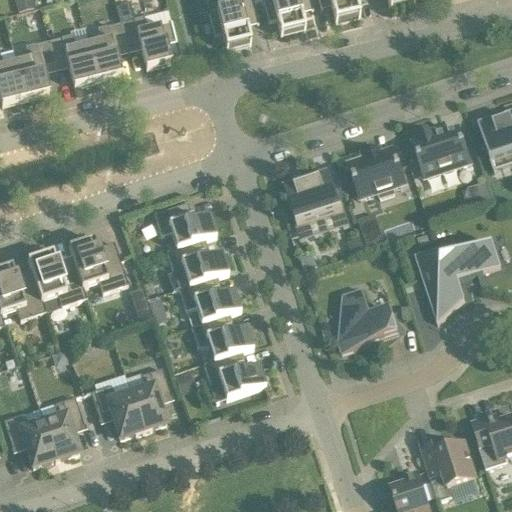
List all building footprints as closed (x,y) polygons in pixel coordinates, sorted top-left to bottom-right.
[(31,0),(27,0),(15,3),(18,17),(34,13),(31,0)] [(258,29),(251,0),(225,0),(229,13),(208,18),(214,41),(222,39),(226,55),(250,49),(244,24),(255,21),(257,29),(258,29)] [(313,15),(308,0),(280,0),(263,5),(269,27),(276,25),(280,42),(305,35),(299,10),(309,7),(311,16),(313,15)] [(317,0),(321,14),(331,12),(335,28),(360,22),(354,0),(365,0),(366,2),(367,1),(367,0),(317,0)] [(385,0),(389,14),(414,8),(412,0),(385,0)] [(116,11),(121,28),(128,58),(129,58),(127,52),(139,49),(146,75),(170,69),(166,52),(177,49),(171,28),(170,28),(170,29),(161,32),(160,31),(147,34),(144,22),(135,24),(130,8),(116,11)] [(99,46),(87,49),(97,88),(120,82),(114,56),(126,53),(127,58),(128,58),(121,28),(108,31),(97,33),(99,46)] [(74,94),(97,88),(87,49),(76,52),(71,40),(61,43),(48,46),(56,77),(57,76),(55,71),(67,68),(74,94)] [(55,77),(56,77),(48,46),(36,50),(36,49),(25,52),(27,64),(15,67),(25,106),(48,100),(42,74),(54,71),(55,77)] [(0,104),(2,112),(25,106),(15,67),(4,70),(0,60),(0,104)] [(493,122),(478,127),(494,177),(496,177),(494,172),(511,165),(511,115),(501,119),(503,124),(494,127),(493,122)] [(413,147),(424,181),(425,185),(471,170),(459,132),(436,140),(435,136),(415,143),(416,147),(413,147)] [(364,164),(348,169),(360,205),(379,199),(380,204),(395,200),(393,194),(406,190),(394,154),(381,158),(380,154),(362,159),(364,164)] [(329,175),(284,190),(298,232),(343,217),(329,175)] [(476,215),(492,210),(486,188),(469,193),(476,215)] [(171,238),(176,254),(176,256),(200,248),(216,243),(209,222),(193,227),(192,223),(193,223),(193,221),(192,222),(188,210),(189,210),(189,209),(154,220),(161,242),(171,238)] [(108,233),(96,239),(100,250),(113,244),(108,233)] [(380,233),(363,239),(367,253),(385,247),(380,233)] [(361,243),(348,247),(352,260),(366,256),(361,243)] [(68,253),(72,263),(72,262),(83,294),(83,293),(99,288),(102,300),(128,291),(114,248),(97,254),(94,245),(89,246),(88,244),(86,245),(87,247),(68,253)] [(166,258),(173,277),(167,280),(173,297),(179,295),(188,292),(189,293),(213,285),(228,280),(221,259),(206,264),(204,260),(206,260),(205,259),(204,259),(200,248),(176,256),(176,254),(166,258)] [(438,254),(416,261),(438,329),(465,305),(459,285),(501,271),(493,248),(442,265),(438,254)] [(87,305),(83,293),(83,294),(72,262),(72,263),(56,268),(53,258),(48,260),(47,258),(46,258),(46,260),(27,267),(30,276),(31,276),(41,307),(42,307),(58,302),(61,313),(87,305)] [(0,319),(0,321),(1,321),(17,315),(20,327),(46,318),(42,307),(41,307),(31,276),(30,276),(15,281),(12,272),(7,273),(6,271),(4,272),(5,274),(0,275),(0,319)] [(188,292),(179,295),(186,317),(196,313),(201,329),(201,330),(225,322),(240,317),(234,297),(218,302),(217,298),(218,297),(217,296),(216,296),(213,285),(189,293),(188,292)] [(338,349),(342,360),(389,348),(399,342),(391,317),(371,320),(362,295),(343,301),(338,349)] [(150,307),(153,317),(163,314),(160,304),(150,307)] [(403,324),(411,323),(409,311),(401,312),(403,324)] [(136,318),(140,330),(152,326),(148,314),(136,318)] [(208,351),(213,367),(214,368),(237,360),(253,355),(246,334),(230,339),(229,335),(230,335),(230,334),(229,334),(225,322),(201,330),(201,329),(191,332),(198,354),(208,351)] [(214,368),(213,367),(203,370),(210,391),(220,388),(226,405),(266,392),(265,390),(264,390),(258,371),(243,377),(242,373),(243,372),(242,371),(241,371),(237,360),(214,368)] [(144,394),(130,398),(143,439),(152,436),(151,435),(166,430),(158,406),(171,402),(162,375),(142,381),(144,394)] [(194,394),(189,378),(175,383),(180,399),(194,394)] [(135,441),(143,439),(130,398),(117,403),(111,392),(90,398),(99,425),(112,421),(120,445),(135,440),(135,441)] [(57,423),(43,427),(56,467),(58,467),(57,466),(79,458),(71,434),(84,430),(75,403),(55,410),(57,423)] [(55,468),(56,467),(43,427),(30,431),(24,420),(4,427),(12,454),(25,450),(33,474),(55,467),(55,468)] [(497,424),(496,420),(471,428),(487,476),(507,469),(511,467),(511,422),(498,427),(497,424)] [(445,447),(444,447),(420,455),(438,509),(452,504),(449,494),(476,485),(464,449),(447,454),(445,447)] [(397,511),(428,511),(417,477),(405,481),(407,488),(391,493),(397,511)]
